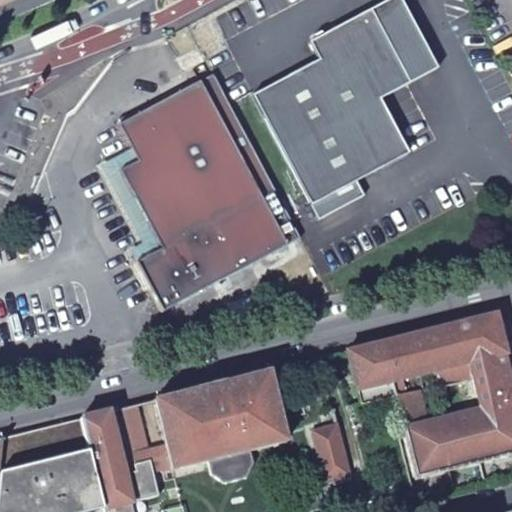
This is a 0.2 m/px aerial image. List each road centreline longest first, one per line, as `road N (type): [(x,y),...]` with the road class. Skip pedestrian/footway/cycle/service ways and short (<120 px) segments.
road 1 (residential): [(508,294),(0,419)]
road 2 (primary): [(0,56),(123,0)]
